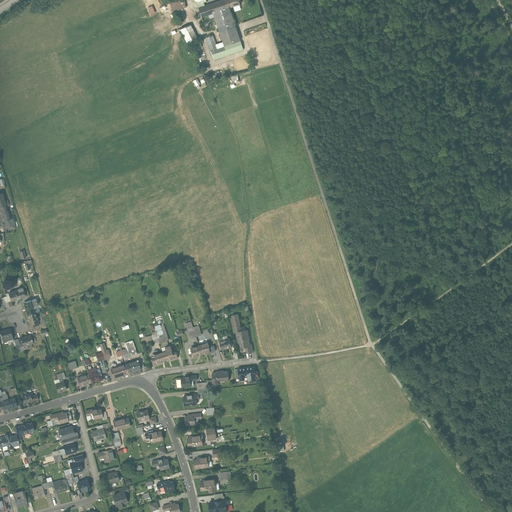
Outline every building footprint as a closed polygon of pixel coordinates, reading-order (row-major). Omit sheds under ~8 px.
[(182,0),(173,0),(168,2),(171,11),(185,7),(182,0)] [(210,52),(213,59),(245,48),(232,10),(243,6),(240,0),(222,0),(197,9),(200,18),(214,13),(225,47),(210,52)] [(179,31),(186,46),(200,40),(192,25),(179,31)] [(0,206),(5,205),(5,207),(9,206),(7,201),(4,202),(2,193),(0,193),(0,206)] [(0,214),(0,218),(1,222),(9,219),(7,212),(0,214)] [(14,225),(12,218),(9,219),(1,222),(3,228),(7,227),(14,225)] [(25,297),(22,288),(18,289),(18,290),(8,293),(11,301),(25,297)] [(38,305),(36,299),(23,303),(27,315),(28,315),(35,313),(33,307),(38,305)] [(35,313),(28,315),(31,325),(33,324),(38,323),(35,313)] [(236,333),(237,332),(237,328),(240,327),(238,315),(231,316),(235,333),(236,333)] [(9,329),(0,331),(0,333),(2,343),(12,340),(9,329)] [(237,332),(236,333),(239,348),(245,347),(249,347),(249,345),(246,333),(241,334),(240,332),(237,332)] [(21,344),(19,345),(21,352),(23,351),(28,350),(26,346),(33,344),(33,343),(31,335),(20,339),(21,344)] [(229,339),(220,342),(222,350),(232,347),(229,339)] [(208,343),(199,346),(201,354),(206,353),(206,354),(214,352),(212,347),(209,348),(208,343)] [(126,345),(120,346),(122,350),(123,355),(128,353),(129,356),(137,353),(134,346),(127,348),(126,345)] [(199,346),(191,349),(192,354),(189,355),(191,359),(198,357),(198,355),(201,354),(199,346)] [(171,350),(163,352),(165,360),(167,360),(168,361),(177,358),(176,352),(173,353),(171,350)] [(163,352),(151,356),(155,366),(162,363),(162,362),(165,360),(163,352)] [(102,353),(95,355),(97,361),(104,359),(102,353)] [(67,364),(70,370),(77,368),(75,361),(67,364)] [(126,364),(129,372),(130,372),(131,373),(141,370),(138,361),(137,361),(126,364)] [(126,364),(118,367),(121,377),(127,375),(127,373),(129,372),(126,364)] [(121,377),(118,367),(111,369),(114,379),(121,377)] [(98,370),(97,370),(96,370),(96,368),(87,371),(88,375),(91,382),(95,381),(95,383),(103,380),(101,376),(100,372),(100,371),(99,370),(98,370)] [(254,368),(238,369),(239,378),(240,378),(240,380),(244,379),(244,377),(247,377),(248,381),(255,380),(254,368)] [(216,373),(212,374),(212,381),(213,386),(214,385),(218,385),(218,382),(229,381),(228,372),(223,372),(223,371),(216,372),(216,373)] [(81,382),(79,383),(80,387),(87,385),(87,384),(91,382),(88,375),(80,377),(81,382)] [(181,380),(177,380),(178,388),(182,387),(182,388),(193,386),(193,381),(197,381),(196,376),(183,377),(184,379),(181,379),(181,380)] [(66,390),(64,382),(55,385),(58,392),(66,390)] [(0,399),(1,402),(3,409),(10,407),(10,409),(17,407),(14,398),(8,400),(6,394),(0,395),(0,399)] [(30,394),(22,396),(24,403),(32,401),(32,402),(31,397),(30,394)] [(186,396),(186,398),(183,398),(184,406),(196,405),(196,402),(195,401),(195,399),(199,398),(198,395),(188,396),(186,396)] [(93,417),(94,419),(102,417),(103,417),(102,413),(101,409),(95,411),(95,409),(85,412),(86,416),(90,415),(91,418),(93,417)] [(149,418),(147,410),(137,413),(139,421),(145,420),(149,419),(149,418)] [(53,426),(72,420),(69,412),(60,415),(60,413),(50,416),(53,426)] [(190,415),(191,417),(185,417),(186,425),(195,424),(194,418),(197,418),(197,419),(201,418),(200,414),(190,415)] [(125,418),(113,421),(115,430),(130,427),(128,419),(126,419),(125,418)] [(32,423),(17,427),(20,435),(29,433),(30,434),(34,432),(32,423)] [(74,433),(72,426),(58,430),(61,441),(78,436),(76,432),(74,433)] [(92,431),(95,441),(106,439),(103,429),(92,431)] [(216,439),(215,432),(214,432),(213,429),(207,430),(207,434),(208,434),(209,440),(216,439)] [(163,440),(161,432),(155,433),(155,432),(145,434),(146,438),(150,437),(151,442),(163,440)] [(118,434),(111,435),(114,445),(115,449),(122,447),(118,434)] [(6,438),(0,439),(0,445),(0,447),(8,445),(9,450),(13,448),(13,447),(19,445),(16,435),(10,437),(10,435),(5,436),(6,438)] [(187,439),(188,447),(202,445),(201,440),(203,440),(203,435),(192,437),(193,438),(187,439)] [(63,445),(73,442),(79,440),(78,436),(61,441),(63,445)] [(75,448),(73,442),(63,445),(66,455),(76,452),(75,448)] [(166,454),(164,447),(158,449),(159,456),(166,454)] [(102,452),(98,453),(98,457),(104,456),(105,463),(114,460),(112,450),(108,450),(102,452)] [(33,451),(25,454),(28,463),(32,462),(31,459),(35,457),(33,451)] [(85,461),(83,455),(74,457),(74,459),(72,460),(73,462),(70,463),(71,468),(64,470),(65,475),(71,474),(83,471),(82,467),(81,462),(85,461)] [(200,458),(200,459),(194,460),(195,468),(208,467),(208,462),(210,462),(209,457),(200,458)] [(168,460),(162,461),(162,460),(152,462),(153,467),(160,465),(161,470),(170,468),(168,460)] [(107,474),(110,484),(119,481),(117,472),(107,474)] [(65,475),(68,484),(73,483),(72,479),(71,474),(65,475)] [(67,484),(66,479),(53,483),(54,487),(52,487),(53,493),(55,492),(56,493),(69,490),(68,486),(67,484)] [(200,482),(201,490),(210,489),(209,483),(212,483),(212,484),(216,483),(215,479),(206,480),(206,481),(200,482)] [(90,490),(87,480),(77,483),(80,493),(86,491),(87,492),(89,492),(89,490),(90,490)] [(175,490),(173,482),(167,483),(167,482),(157,484),(158,489),(162,488),(162,486),(164,486),(166,492),(175,490)] [(42,486),(31,489),(33,494),(34,494),(35,499),(44,496),(43,492),(44,492),(43,490),(42,486)] [(26,499),(24,490),(13,493),(14,495),(15,500),(16,502),(17,507),(27,504),(25,499),(26,499)] [(70,494),(72,502),(80,500),(78,492),(70,494)] [(115,502),(116,506),(119,505),(119,507),(124,505),(124,504),(127,503),(124,493),(124,492),(120,493),(113,495),(114,499),(113,500),(114,502),(115,502)] [(214,495),(215,502),(224,501),(224,496),(223,497),(223,494),(214,495)] [(215,502),(209,503),(210,511),(220,511),(227,511),(225,501),(224,501),(215,502)] [(159,510),(157,503),(149,505),(151,511),(159,510)]
